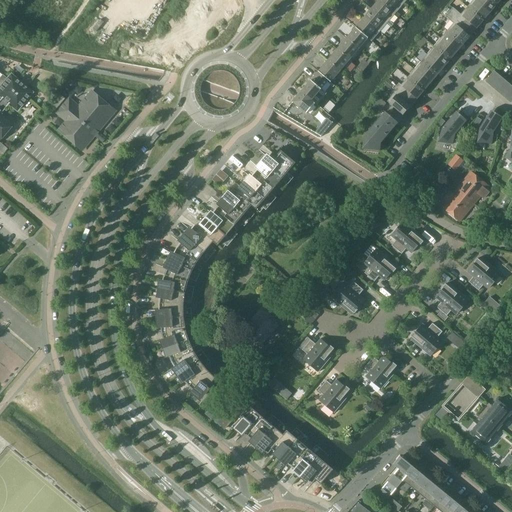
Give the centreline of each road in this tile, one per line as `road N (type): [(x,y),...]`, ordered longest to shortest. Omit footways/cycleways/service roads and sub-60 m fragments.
road 1 (secondary): [(245,501),(154,424),(114,337),(114,281),(129,236),(186,160)]
road 2 (residential): [(245,501),(239,460),(155,384),(135,326),(145,255),(191,191)]
road 3 (secondary): [(155,135),(95,213),(72,296),(90,393),(134,452)]
road 4 (residential): [(62,233),(49,306),(63,385),(102,451),(134,452)]
road 5 (residential): [(191,191),(313,46)]
road 6 (residential): [(495,48),(379,182)]
road 7 (residential): [(155,135),(128,132),(87,182),(62,233)]
road 8 (residential): [(503,511),(407,433)]
road 9 (residential): [(452,235),(377,331)]
